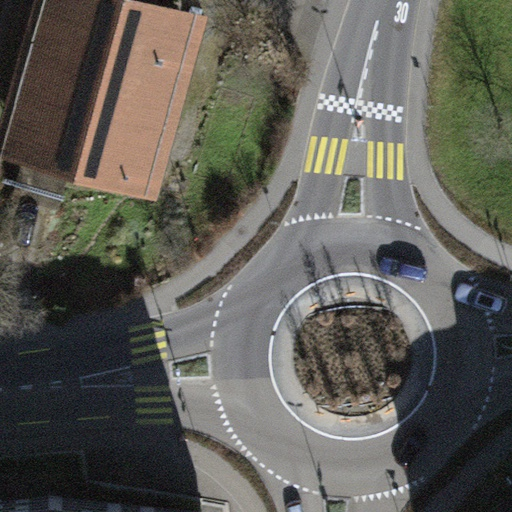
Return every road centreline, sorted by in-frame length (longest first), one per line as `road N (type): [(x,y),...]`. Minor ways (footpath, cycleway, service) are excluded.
road 1 (residential): [(356,253),(357,129),(384,0)]
road 2 (primary): [(0,389),(247,364)]
road 3 (primary): [(342,464),(390,458),(430,431),(454,390),(458,342)]
road 4 (primary): [(356,253),(317,259),(284,278),(252,326),(247,364)]
road 5 (primary): [(247,364),(256,400),(276,431),(306,453),(342,464)]
road 6 (primary): [(458,342),(430,286),(396,262),(356,253)]
